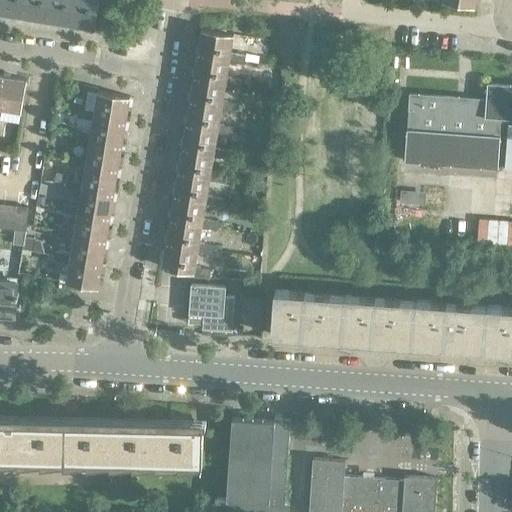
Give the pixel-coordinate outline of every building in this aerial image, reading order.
[(1,0),(0,8),(0,12),(23,17),(25,0),(1,0)] [(25,0),(23,17),(47,21),(50,0),(25,0)] [(50,0),(47,21),(70,24),(74,0),(50,0)] [(74,0),(70,24),(95,28),(98,0),(74,0)] [(201,27),(197,51),(229,57),(229,61),(243,62),(243,54),(230,52),(234,32),(201,27)] [(197,51),(193,75),(225,80),(225,84),(241,86),(242,78),(226,76),(229,61),(229,57),(197,51)] [(0,89),(0,114),(1,106),(22,110),(27,78),(3,74),(0,89)] [(193,75),(189,99),(221,104),(221,108),(237,109),(238,102),(222,100),(225,84),(225,80),(193,75)] [(486,98),(409,92),(407,109),(408,110),(407,123),(406,123),(404,160),(497,166),(500,134),(499,134),(499,116),(511,117),(511,83),(487,82),(486,98)] [(99,86),(83,83),(81,92),(97,94),(94,109),(94,114),(126,119),(130,95),(98,89),(99,86)] [(189,99),(185,123),(218,128),(217,132),(233,133),(234,126),(219,123),(221,108),(221,104),(189,99)] [(94,109),(78,108),(78,115),(93,118),(91,133),(90,137),(122,143),(126,119),(94,114),(94,109)] [(185,123),(182,146),(214,151),(213,155),(229,157),(230,150),(215,147),(217,132),(218,128),(185,123)] [(91,133),(75,132),(74,139),(89,142),(87,157),(86,161),(118,167),(122,143),(90,137),(91,133)] [(214,151),(182,146),(178,170),(210,175),(209,179),(225,180),(227,173),(211,170),(213,155),(214,151)] [(85,166),(83,180),(82,185),(114,190),(118,167),(86,161),(87,157),(71,156),(70,163),(85,166)] [(66,189),(66,170),(56,170),(56,180),(43,179),(43,189),(66,189)] [(209,179),(210,175),(178,170),(174,194),(206,199),(205,203),(221,204),(223,197),(207,194),(209,179)] [(81,189),(79,204),(78,209),(110,214),(114,190),(82,185),(83,180),(67,179),(66,187),(81,189)] [(426,203),(426,190),(401,188),(400,201),(426,203)] [(46,194),(38,193),(37,201),(45,202),(46,194)] [(206,199),(174,194),(170,217),(202,222),(201,226),(217,228),(219,220),(203,218),(205,203),(206,199)] [(5,202),(2,226),(14,227),(16,204),(5,202)] [(77,213),(75,228),(74,232),(106,237),(110,214),(78,209),(79,204),(63,203),(62,210),(77,213)] [(16,204),(14,227),(15,227),(27,229),(30,205),(16,204)] [(511,216),(480,215),(479,239),(511,240),(511,216)] [(170,217),(166,241),(198,246),(198,250),(214,252),(215,244),(199,241),(201,226),(202,222),(170,217)] [(75,228),(59,226),(58,233),(73,237),(71,251),(70,256),(102,261),(106,237),(74,232),(75,228)] [(27,229),(15,227),(13,243),(24,244),(27,229)] [(24,244),(23,248),(45,252),(41,239),(25,236),(24,244)] [(166,241),(162,265),(194,270),(193,274),(209,276),(211,268),(195,265),(198,250),(198,246),(166,241)] [(71,251),(55,250),(54,257),(70,260),(67,280),(98,285),(102,261),(70,256),(71,251)] [(0,277),(0,312),(15,314),(18,279),(0,277)] [(191,283),(189,313),(203,314),(202,323),(202,327),(232,330),(234,295),(225,294),(226,285),(191,283)] [(242,283),(242,298),(257,298),(257,283),(242,283)] [(274,288),(274,289),(271,333),(287,334),(287,337),(301,338),(301,335),(329,337),(332,292),(274,288)] [(332,292),(329,337),(357,339),(357,342),(371,343),(371,340),(400,342),(403,298),(332,292)] [(403,298),(400,342),(429,344),(428,347),(442,348),(442,345),(471,347),(474,303),(403,298)] [(511,305),(474,303),(471,347),(500,349),(500,352),(511,352),(511,305)] [(0,456),(203,461),(203,416),(0,411),(0,456)] [(274,419),(232,416),(226,498),(214,497),(213,511),(288,511),(289,502),(284,502),(290,417),(274,416),(274,419)] [(404,478),(344,473),(345,459),(312,456),(308,511),(434,511),(437,476),(405,474),(404,478)]
